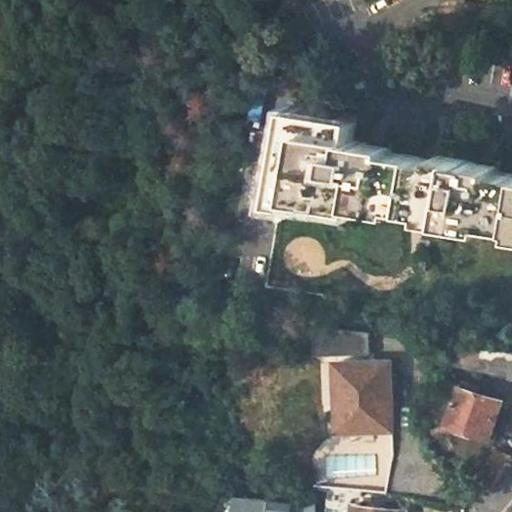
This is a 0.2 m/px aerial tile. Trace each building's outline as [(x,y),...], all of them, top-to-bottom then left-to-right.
[(286,104),(270,200),(289,203),(290,198),(352,209),(353,204),(391,210),(391,205),(424,211),(423,216),(484,226),(485,221),(511,225),(511,170),(496,168),(497,162),(434,151),(433,157),(387,149),(388,143),(350,137),(353,116),(286,104)] [(511,352),(485,348),(482,370),(508,374),(507,378),(511,378),(511,352)] [(347,400),(348,431),(391,429),(390,360),(336,363),(337,401),(347,400)] [(460,387),(447,425),(488,438),(502,401),(460,387)] [(487,491),(511,454),(495,448),(473,484),(487,491)] [(284,511),(286,503),(234,496),(231,511),(284,511)]
